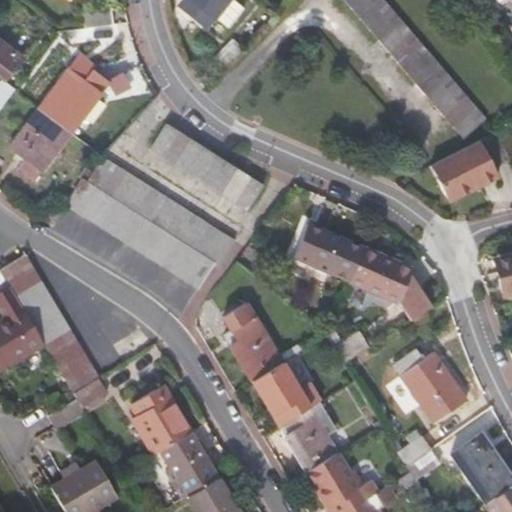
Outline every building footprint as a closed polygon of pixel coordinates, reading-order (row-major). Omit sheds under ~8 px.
[(226,0),(179,0),(176,4),(205,27),(226,0)] [(382,0),(342,0),(460,138),(483,119),(382,0)] [(84,28),(109,25),(106,9),(81,12),(84,28)] [(210,61),(220,72),(243,49),(232,39),(210,61)] [(0,43),(0,62),(1,61),(11,70),(20,59),(0,43)] [(37,108),(69,132),(106,84),(91,72),(94,68),(78,55),(37,108)] [(125,68),(108,77),(116,93),(133,84),(125,68)] [(0,106),(13,90),(0,79),(0,106)] [(31,181),(69,132),(37,108),(8,146),(24,159),(16,169),(31,181)] [(164,123),(147,149),(247,209),(261,184),(164,123)] [(508,159),(493,132),(481,138),(495,166),(508,159)] [(496,176),(477,140),(431,163),(428,165),(444,196),(473,181),(476,186),(496,176)] [(56,194),(82,163),(67,150),(41,182),(56,194)] [(80,178),(64,204),(197,288),(213,262),(218,265),(232,240),(100,157),(85,181),(80,178)] [(447,201),(476,186),(473,181),(444,196),(447,201)] [(348,279),(361,247),(323,230),(305,222),(303,228),(291,255),(348,279)] [(399,264),(361,247),(348,279),(380,293),(396,300),(410,320),(428,309),(408,273),(410,269),(399,264)] [(22,253),(0,266),(0,274),(18,305),(40,342),(71,392),(97,377),(22,253)] [(511,291),(511,253),(504,256),(507,269),(501,270),(503,277),(497,279),(501,294),(511,291)] [(507,269),(504,256),(491,259),(497,279),(503,277),(501,270),(507,269)] [(229,344),(250,379),(280,361),(245,302),(221,316),(236,340),(229,344)] [(0,366),(40,342),(18,305),(0,315),(0,366)] [(343,363),(369,346),(359,331),(333,347),(343,363)] [(414,348),(392,365),(434,422),(465,400),(431,352),(422,359),(414,348)] [(280,361),(250,379),(271,415),(278,425),(287,419),(308,407),(317,402),(319,400),(308,383),(297,389),(280,361)] [(105,391),(97,377),(71,392),(74,398),(79,407),(105,391)] [(159,399),(166,395),(160,385),(153,389),(159,399)] [(157,449),(187,431),(166,395),(159,399),(153,389),(130,403),(157,449)] [(52,429),(82,412),(79,407),(74,398),(45,416),(51,428),(52,429)] [(287,419),(278,425),(305,471),(336,453),(324,434),(333,428),(317,402),(308,407),(287,419)] [(185,496),(215,478),(187,431),(157,449),(168,467),(164,470),(180,498),(185,496)] [(484,502),(511,482),(511,479),(480,433),(450,453),(484,502)] [(405,467),(430,449),(420,435),(396,453),(405,467)] [(438,461),(430,449),(405,467),(407,471),(412,479),(438,461)] [(336,453),(305,471),(329,511),(337,511),(362,497),(374,491),(367,479),(355,485),(336,453)] [(94,462),(50,489),(63,511),(92,511),(116,497),(94,462)] [(194,511),(235,511),(236,511),(215,478),(185,496),(194,511)] [(511,511),(511,482),(484,502),(491,511),(511,511)] [(362,497),(337,511),(371,511),(370,511),(392,498),(384,485),(374,491),(362,497)]
